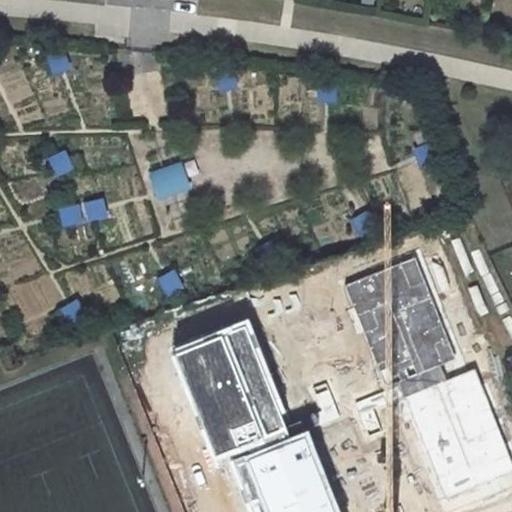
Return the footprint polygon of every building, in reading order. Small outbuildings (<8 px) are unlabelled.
[(63,55),(44,58),(48,75),(66,71),(63,55)] [(20,67),(0,75),(0,80),(8,101),(30,92),(20,67)] [(62,150),(44,157),(53,178),(71,170),(62,150)] [(177,161),(145,172),(154,200),(187,189),(177,161)] [(83,222),(104,217),(100,198),(79,203),(83,222)] [(54,210),(60,228),(81,222),(75,203),(54,210)] [(460,356),(418,256),(346,286),(387,386),(460,356)] [(165,297),(182,288),(171,269),(155,278),(165,297)] [(49,278),(16,283),(21,314),(53,310),(49,278)] [(75,299),(57,307),(65,325),(83,316),(75,299)] [(249,320),(171,348),(213,464),(233,457),(291,436),(249,320)] [(511,470),(511,456),(476,369),(408,397),(449,497),(511,470)] [(291,436),(233,457),(252,511),(340,511),(310,429),(291,436)]
